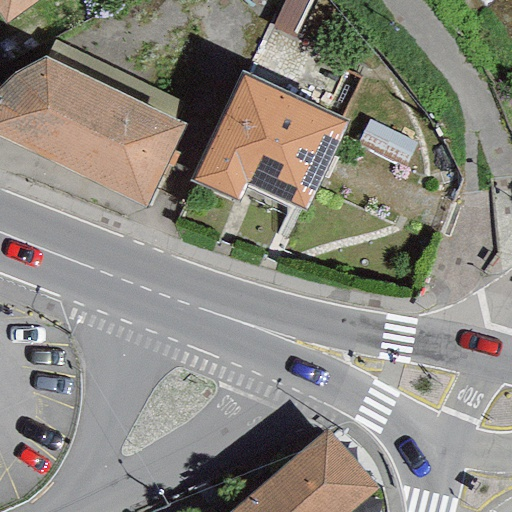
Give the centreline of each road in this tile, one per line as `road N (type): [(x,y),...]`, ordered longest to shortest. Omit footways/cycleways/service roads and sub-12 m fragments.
road 1 (primary): [(487,364),(252,327)]
road 2 (primary): [(0,236),(221,318)]
road 3 (primary): [(252,327),(399,418),(448,439)]
road 4 (residential): [(114,470),(177,435),(212,404),(225,352),(221,318)]
road 5 (residential): [(221,318),(151,350),(118,424),(114,470)]
